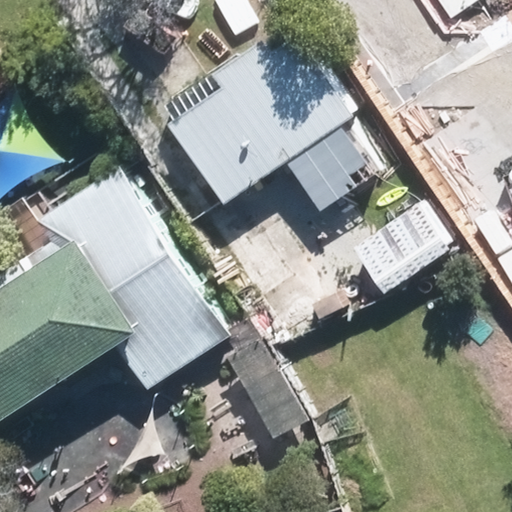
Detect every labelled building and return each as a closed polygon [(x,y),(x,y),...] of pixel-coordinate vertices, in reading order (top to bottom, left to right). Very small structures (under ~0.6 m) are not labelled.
[(511,0),(414,0),(429,109),(511,98),(511,0)] [(292,37),(185,107),(242,192),(372,107),(321,31),(298,46),(292,37)] [(0,408),(3,413),(141,323),(174,373),(243,327),(136,166),(68,212),(88,243),(0,300),(0,408)] [(275,211),(232,240),(294,332),(337,304),(275,211)] [(204,416),(219,449),(279,422),(284,433),(329,413),(308,368),(204,416)]
